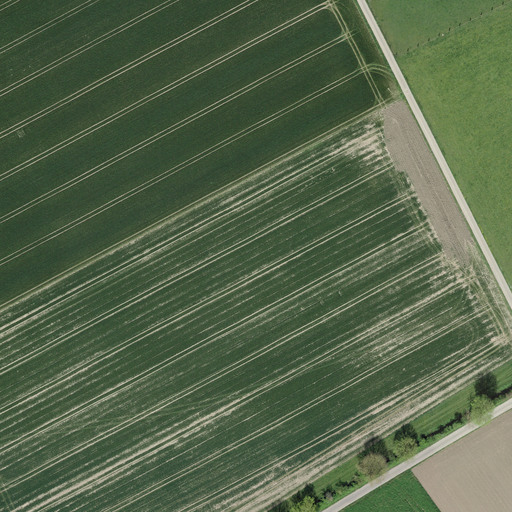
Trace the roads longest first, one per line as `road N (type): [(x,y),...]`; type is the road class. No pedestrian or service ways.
road 1 (residential): [(511,303),(359,0)]
road 2 (residential): [(328,511),(511,403)]
